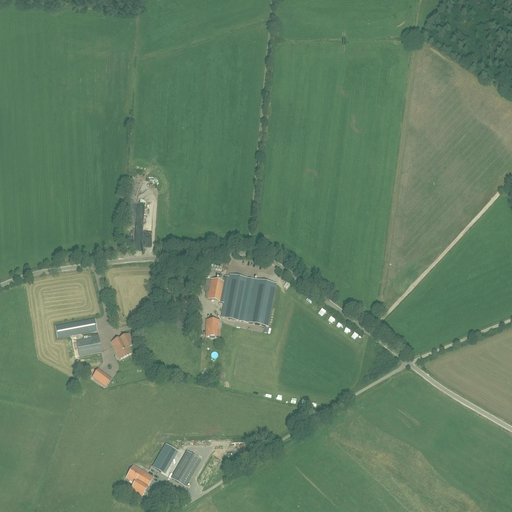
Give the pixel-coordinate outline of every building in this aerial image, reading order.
[(239,321),(245,288),(250,289),(251,279),(230,275),(228,282),(222,318),(239,321)] [(224,282),(211,280),(206,279),(204,292),(206,292),(205,298),(207,299),(207,300),(221,302),(224,282)] [(189,294),(196,293),(194,286),(188,287),(189,292),(177,294),(178,301),(184,299),(186,308),(196,305),(194,297),(190,298),(189,294)] [(123,299),(126,298),(129,313),(135,312),(130,293),(122,295),(123,299)] [(56,326),(58,338),(97,331),(95,319),(56,326)] [(219,337),(219,320),(206,320),(205,337),(219,337)] [(128,347),(134,344),(129,334),(111,343),(120,359),(131,354),(128,347)] [(99,337),(76,341),(79,357),(102,353),(99,337)] [(109,358),(101,360),(106,378),(114,376),(109,358)] [(91,364),(96,377),(103,374),(99,361),(91,364)] [(102,385),(106,387),(110,381),(107,378),(102,385)] [(210,473),(219,457),(215,455),(217,450),(214,448),(203,469),(210,473)] [(171,479),(185,488),(201,461),(187,452),(171,479)] [(161,473),(163,469),(155,464),(152,468),(161,473)] [(141,497),(153,478),(133,466),(126,478),(134,483),(130,490),(141,497)]
